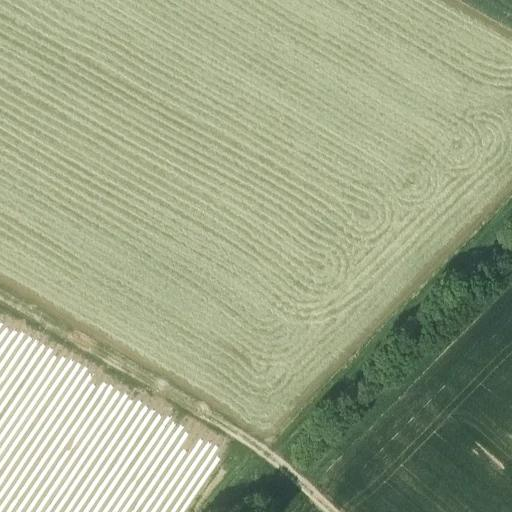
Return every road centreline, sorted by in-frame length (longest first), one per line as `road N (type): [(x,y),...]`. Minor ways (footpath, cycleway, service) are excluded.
road 1 (track): [(511,219),(226,511)]
road 2 (track): [(326,511),(271,463),(0,304)]
road 3 (track): [(296,511),(511,300)]
